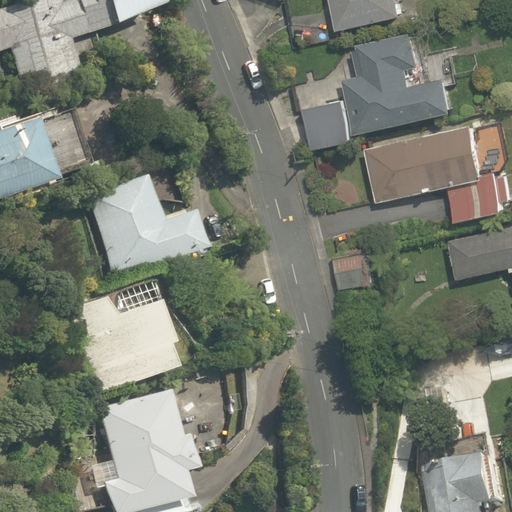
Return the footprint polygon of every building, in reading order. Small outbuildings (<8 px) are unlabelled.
[(0,50),(5,49),(18,89),(34,84),(35,88),(78,74),(67,39),(150,7),(147,0),(12,0),(0,4),(0,50)] [(334,0),(341,32),(406,18),(402,0),(334,0)] [(461,37),(489,29),(485,14),(456,22),(461,37)] [(347,81),(359,135),(457,113),(450,81),(413,89),(410,72),(423,69),(415,35),(360,47),(364,63),(359,64),(362,78),(347,81)] [(0,133),(0,200),(52,182),(51,180),(85,167),(65,111),(0,133)] [(314,153),(351,144),(343,112),(306,121),(314,153)] [(453,189),(459,217),(509,206),(508,202),(511,201),(511,186),(510,177),(488,182),(476,127),(371,150),(383,204),(453,189)] [(83,196),(110,280),(198,251),(186,213),(157,222),(143,177),(83,196)] [(511,270),(511,227),(452,241),(461,282),(511,270)] [(348,267),(356,301),(394,292),(386,258),(348,267)] [(62,312),(91,395),(167,369),(160,347),(164,345),(151,304),(107,319),(96,300),(62,312)] [(174,437),(162,392),(94,409),(107,461),(87,466),(88,469),(81,467),(74,473),(76,482),(84,485),(90,479),(92,488),(100,486),(106,511),(182,511),(179,499),(183,498),(176,472),(189,469),(180,436),(174,437)] [(67,439),(89,438),(88,417),(66,418),(67,439)] [(491,511),(502,509),(493,460),(427,471),(434,511),(491,511)]
